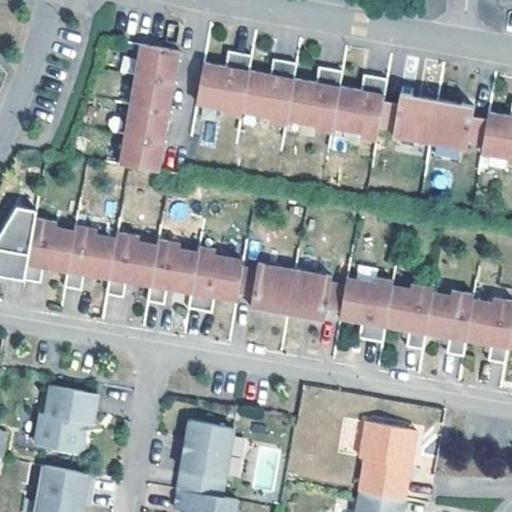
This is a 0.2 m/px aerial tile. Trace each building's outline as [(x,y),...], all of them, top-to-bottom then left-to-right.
[(133,45),(112,164),(152,170),(156,146),(161,118),(167,86),(171,60),(173,52),(133,45)] [(224,67),(227,51),(220,50),(217,65),(220,66),(224,67)] [(376,100),(380,78),(363,75),(361,91),(357,90),(354,89),(333,86),(335,70),(319,67),(316,83),(312,82),(309,81),(287,77),(289,62),(273,59),(270,74),(266,74),(263,73),(242,70),(244,54),(227,51),(224,67),(220,66),(217,65),(196,62),(189,101),(218,106),(217,113),(234,115),(235,109),(263,114),(262,120),(279,123),(280,117),(309,122),(308,128),(325,131),(325,125),(354,130),(353,136),(369,139),(372,127),(386,130),(385,136),(459,149),(460,143),(475,145),(474,152),(503,156),(502,163),(511,164),(511,105),(510,117),(506,116),(503,116),(481,112),(480,118),(465,116),(467,106),(458,104),(415,97),(393,93),(391,103),(376,100)] [(270,74),(273,59),(266,58),(263,73),(266,74),(270,74)] [(316,83),(319,67),(312,66),(309,81),(312,82),(316,83)] [(361,91),(363,75),(357,74),(354,89),(357,90),(361,91)] [(510,117),(511,105),(511,101),(506,100),(503,116),(506,116),(510,117)] [(27,211),(7,208),(0,219),(0,277),(15,280),(32,284),(35,268),(58,272),(55,288),(72,290),(75,275),(98,279),(96,294),(113,297),(116,281),(139,285),(136,301),(153,304),(156,288),(179,293),(177,308),(194,311),(196,295),(220,299),(217,315),(234,318),(237,302),(260,306),(284,310),(281,326),(298,328),(300,313),(323,317),(320,333),(337,335),(339,319),(363,324),(360,339),(377,342),(380,327),(403,331),(401,346),(418,349),(420,333),(444,337),(441,353),(458,356),(461,341),(484,344),(481,360),(498,363),(501,347),(511,349),(511,308),(508,308),(509,301),(487,297),(486,304),(467,301),(468,295),(446,291),(445,297),(427,294),(428,288),(406,284),(405,290),(387,287),(388,281),(366,277),(364,283),(346,280),(347,274),(325,270),(324,277),(306,274),(307,267),(285,263),(283,269),(265,266),(243,263),(244,256),(226,253),(225,260),(203,256),(204,249),(187,246),(186,253),(164,249),(165,243),(147,239),(146,246),(124,242),(125,236),(106,232),(105,239),(83,235),(84,229),(66,225),(65,232),(43,228),(44,221),(26,219),(27,211)] [(85,422),(88,422),(93,423),(98,393),(52,385),(46,414),(42,413),(36,443),(77,451),(83,452),(84,447),(87,430),(83,430),(85,422)] [(227,428),(183,420),(171,488),(215,496),(227,428)] [(360,453),(353,488),(355,488),(399,496),(403,462),(405,453),(402,453),(406,429),(360,421),(354,452),(360,453)] [(411,430),(406,429),(402,453),(405,453),(406,454),(411,430)] [(39,466),(31,511),(77,511),(79,505),(81,491),(86,492),(89,474),(39,466)] [(215,496),(171,488),(168,508),(183,511),(182,511),(228,511),(231,499),(215,496)] [(395,511),(399,496),(355,488),(350,511),(395,511)]
